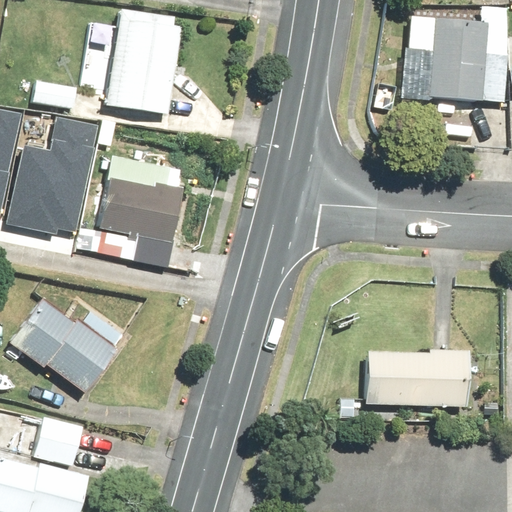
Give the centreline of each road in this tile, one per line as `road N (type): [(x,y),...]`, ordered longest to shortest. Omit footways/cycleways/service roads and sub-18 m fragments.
road 1 (tertiary): [(276,199),(190,511)]
road 2 (residential): [(511,212),(276,199)]
road 3 (tertiary): [(311,0),(276,199)]
